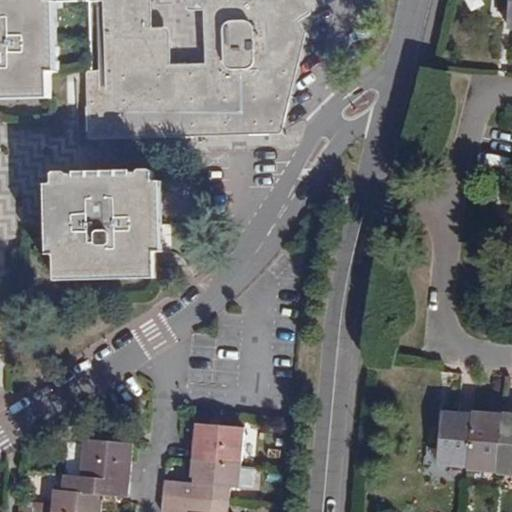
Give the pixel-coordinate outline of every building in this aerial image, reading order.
[(44,0),(44,1),(50,1),(63,0),(83,0),(89,70),(85,70),(89,129),(165,124),(164,99),(172,99),(169,64),(160,64),(157,27),(140,28),(138,0),(44,0)] [(189,123),(278,116),(294,18),(285,2),(288,0),(205,0),(208,44),(209,50),(211,50),(211,62),(184,63),(189,123)] [(511,24),(511,0),(504,0),(504,6),(502,23),(511,24)] [(49,70),(44,1),(0,4),(0,91),(51,86),(49,70)] [(50,1),(44,1),(49,70),(56,69),(50,1)] [(176,64),(169,64),(172,99),(164,99),(165,124),(179,123),(189,123),(184,63),(176,64)] [(0,100),(51,97),(51,86),(0,91),(0,100)] [(57,179),(157,174),(156,164),(56,170),(57,179)] [(164,173),(157,174),(162,243),(168,242),(164,173)] [(163,261),(162,243),(157,174),(57,179),(62,250),(63,268),(163,261)] [(62,250),(57,179),(49,179),(54,249),(62,250)] [(63,268),(63,277),(163,269),(163,261),(63,268)] [(432,460),(463,463),(467,410),(438,408),(435,431),(434,442),(432,460)] [(467,408),(467,410),(463,463),(462,465),(492,467),(498,411),(467,408)] [(498,411),(492,467),(492,470),(511,471),(511,410),(498,409),(498,411)] [(194,463),(244,468),(249,428),(198,424),(194,463)] [(86,439),(83,477),(131,482),(134,444),(86,439)] [(242,489),(244,468),(194,463),(192,485),(166,483),(165,499),(232,505),(233,488),(242,489)] [(56,491),(53,511),(103,511),(105,496),(130,498),(131,482),(83,477),(66,475),(64,492),(56,491)] [(230,511),(232,505),(165,499),(163,511),(230,511)]
